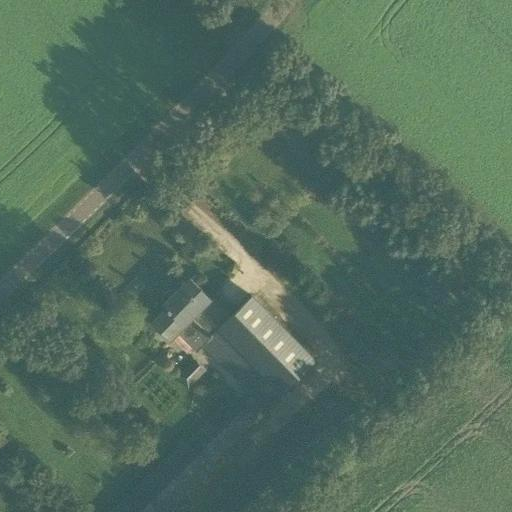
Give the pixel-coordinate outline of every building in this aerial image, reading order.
[(313,156),(323,165),(334,151),(324,143),(313,156)] [(165,304),(168,308),(154,322),(172,340),(179,333),(197,352),(205,344),(248,390),(246,392),(250,396),(244,403),(254,413),(263,404),(268,409),(318,360),(267,308),(266,310),(251,296),(230,318),(210,299),(210,298),(191,278),(165,304)] [(176,377),(188,389),(205,371),(194,360),(176,377)] [(110,511),(169,511),(214,466),(212,464),(256,419),(231,395),(187,440),(183,436),(110,511)] [(271,511),(338,446),(341,449),(371,419),(356,404),(327,434),(313,420),(221,511),(271,511)]
